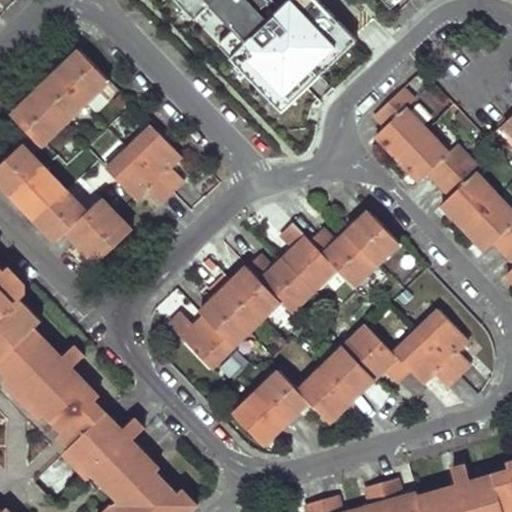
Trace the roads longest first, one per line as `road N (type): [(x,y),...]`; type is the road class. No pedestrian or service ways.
road 1 (residential): [(511,383),(487,409),(414,433),(305,466),(245,467),(104,324)]
road 2 (residential): [(341,166),(344,118),(434,26),(459,13),(511,20)]
road 3 (residential): [(92,0),(260,186)]
road 4 (residential): [(341,166),(379,182),(497,307),(511,338)]
road 5 (residential): [(104,324),(232,202),(260,186)]
road 6 (residential): [(0,213),(104,324)]
